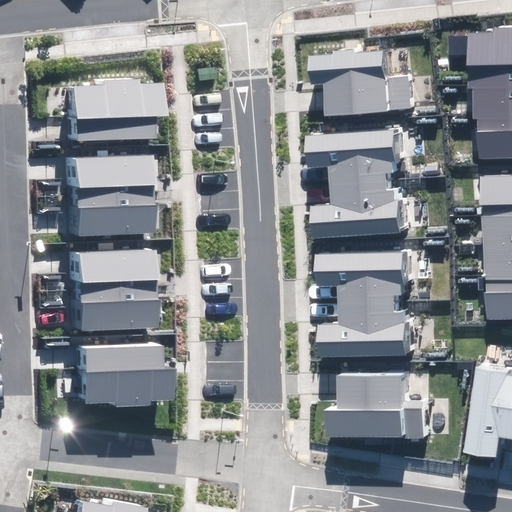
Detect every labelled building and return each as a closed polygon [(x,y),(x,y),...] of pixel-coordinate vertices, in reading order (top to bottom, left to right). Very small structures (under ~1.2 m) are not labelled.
[(259,41),(185,0),(180,0),(154,48),(231,91),(259,41)] [(476,159),(511,157),(511,27),(493,28),(493,31),(468,32),(469,36),(447,37),(448,55),(466,54),(469,113),(473,113),(474,120),(478,120),(478,131),(475,131),(476,159)] [(396,68),(395,46),(318,52),(320,78),(330,78),(332,107),(415,100),(412,67),(396,68)] [(67,82),(72,136),(146,130),(144,111),(151,110),(148,75),(67,82)] [(411,168),(409,128),(325,132),(327,163),(345,162),(346,179),(404,176),(403,168),(411,168)] [(66,153),(69,227),(145,224),(143,151),(66,153)] [(511,168),(490,170),(491,204),(511,203),(511,168)] [(404,185),(404,176),(346,179),(347,198),(328,199),(330,228),(414,224),(412,184),(404,185)] [(27,278),(58,243),(12,203),(0,216),(0,302),(16,317),(40,289),(27,278)] [(511,203),(491,204),(493,239),(511,238),(511,203)] [(511,238),(493,239),(494,273),(511,272),(511,238)] [(71,248),(73,317),(148,314),(145,245),(71,248)] [(413,286),(413,246),(329,247),(329,278),(348,277),(348,295),(406,294),(406,286),(413,286)] [(511,272),(494,273),(495,308),(511,307),(511,272)] [(406,303),(406,294),(348,295),(348,314),(329,314),(330,343),(414,342),(413,303),(406,303)] [(147,338),(75,340),(76,395),(159,392),(158,360),(148,360),(147,338)] [(511,361),(486,358),(474,440),(504,445),(507,427),(511,427),(511,361)] [(336,397),(336,426),(428,424),(427,391),(417,391),(417,362),(347,364),(348,396),(336,397)] [(0,451),(44,440),(38,417),(0,427),(0,451)] [(76,495),(72,511),(155,511),(156,510),(76,495)] [(501,511),(503,498),(488,496),(485,511),(501,511)]
